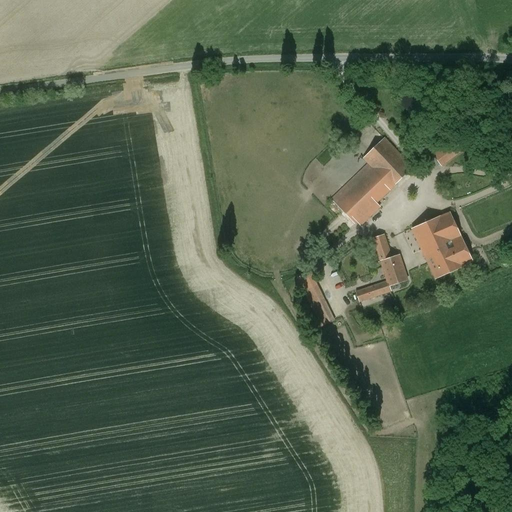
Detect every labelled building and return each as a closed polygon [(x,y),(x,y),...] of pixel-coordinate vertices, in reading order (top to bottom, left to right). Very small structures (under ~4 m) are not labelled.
[(414,87),(412,87),(409,87),(407,88),(405,89),(403,90),(402,91),(400,93),(399,94),(398,96),(397,98),(396,100),(396,103),(396,105),(397,107),(398,109),(399,111),(400,113),(402,114),(403,116),(405,117),(407,117),(410,118),(412,118),(414,118),(416,117),(418,117),(420,115),(422,114),(423,113),(425,111),(426,109),(427,107),(427,105),(427,103),(427,100),(426,98),(426,96),(425,94),(423,92),(422,91),(420,90),(418,89),(416,88),(414,87)] [(461,132),(432,155),(440,165),(446,161),(445,160),(468,143),(461,132)] [(413,168),(384,139),(364,159),(367,161),(374,169),(364,178),(383,197),(413,168)] [(367,161),(344,183),(346,186),(332,200),(337,204),(344,197),(364,178),(374,169),(367,161)] [(383,197),(364,178),(344,197),(363,216),(383,197)] [(363,216),(344,197),(337,204),(355,224),(363,216)] [(449,212),(412,229),(423,253),(460,236),(449,212)] [(383,235),(373,239),(380,261),(390,258),(383,235)] [(460,236),(423,253),(435,279),(473,263),(460,236)] [(390,258),(380,261),(384,271),(387,282),(389,286),(407,280),(398,255),(390,258)] [(387,282),(366,289),(369,298),(391,291),(389,286),(387,282)] [(317,286),(305,292),(322,325),(333,319),(317,286)] [(427,331),(438,327),(432,309),(421,313),(427,331)]
